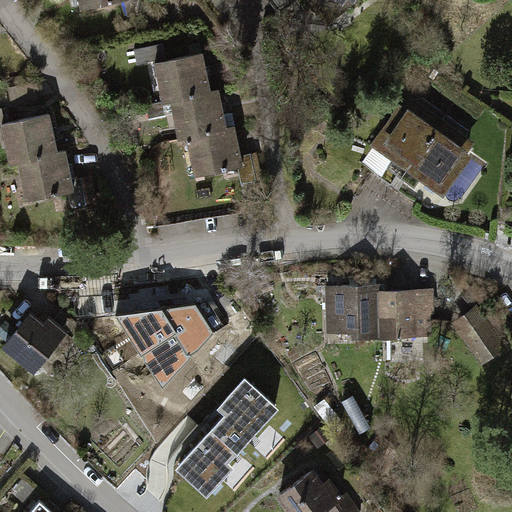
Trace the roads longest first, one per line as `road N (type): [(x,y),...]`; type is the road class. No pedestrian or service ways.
road 1 (residential): [(139,261),(335,236),(393,237),(511,265)]
road 2 (residential): [(0,2),(94,131),(124,192),(139,261)]
road 3 (residential): [(0,391),(122,511)]
road 4 (residential): [(0,268),(139,261)]
